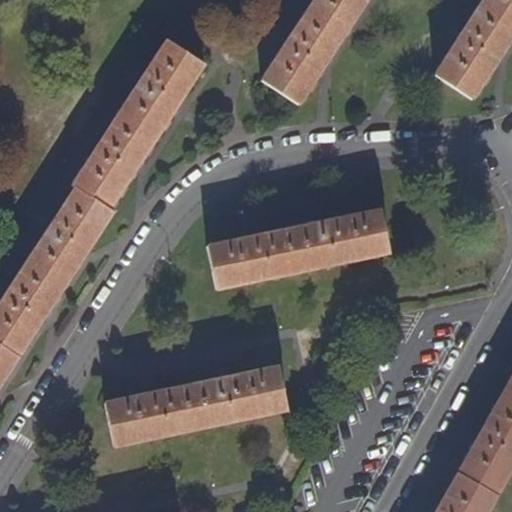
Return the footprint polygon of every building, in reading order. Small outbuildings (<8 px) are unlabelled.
[(314,0),(262,81),(299,105),(367,0),(314,0)] [(511,0),(483,0),(435,75),(472,99),(511,37),(511,0)] [(76,188),(53,222),(0,304),(0,386),(91,246),(114,211),(111,209),(181,101),(206,64),(168,40),(143,78),(73,186),(76,188)] [(381,210),(340,218),(334,220),(333,216),(322,211),(317,221),(319,223),(269,233),(268,229),(258,225),(253,233),(255,236),(207,246),(216,289),(308,270),(390,252),(381,210)] [(487,511),(511,468),(511,359),(508,362),(511,369),(511,377),(484,427),(481,426),(469,431),(475,441),(477,440),(439,509),(436,508),(426,511),(487,511)] [(106,404),(115,449),(288,411),(279,368),(231,378),(231,376),(220,370),(215,380),(217,381),(166,391),(165,389),(154,384),(150,394),(151,394),(106,404)]
